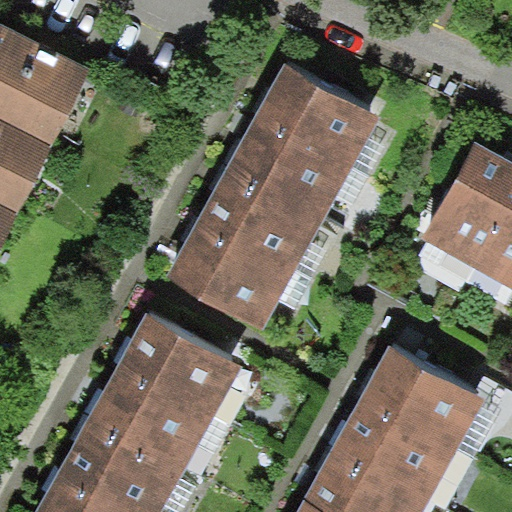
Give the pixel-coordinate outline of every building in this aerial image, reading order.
[(0,28),(0,115),(57,142),(89,73),(0,28)] [(384,117),(289,64),(268,100),(240,149),(222,182),(194,231),(169,276),(264,329),(384,117)] [(0,118),(0,199),(23,210),(55,145),(0,118)] [(511,171),(508,169),(471,148),(420,239),(511,290),(511,171)] [(0,201),(0,253),(20,212),(0,201)] [(163,511),(245,367),(150,313),(129,351),(103,397),(84,431),(56,480),(37,511),(163,511)] [(424,511),(484,402),(387,346),(365,387),(343,429),(324,465),(305,499),(328,511),(424,511)] [(328,511),(305,499),(297,511),(328,511)]
